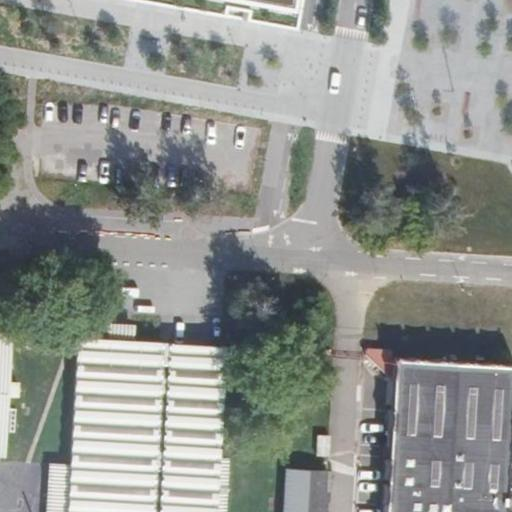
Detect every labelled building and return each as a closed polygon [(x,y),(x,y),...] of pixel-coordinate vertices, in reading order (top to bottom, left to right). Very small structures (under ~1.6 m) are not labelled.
[(129,0),(289,28),(293,0),(129,0)] [(96,345),(122,347),(123,331),(97,330),(96,345)] [(149,368),(151,349),(122,347),(96,345),(67,344),(59,470),(44,469),(43,498),(34,497),(33,511),(214,511),(215,501),(203,501),(203,489),(210,372),(149,368)] [(211,352),(151,349),(149,368),(210,372),(211,352)] [(494,511),(502,379),(379,372),(371,497),(370,511),(494,511)] [(327,511),(335,413),(305,412),(306,395),(279,394),(279,402),(262,401),(255,511),(327,511)] [(43,498),(44,469),(36,468),(34,497),(43,498)] [(215,490),(203,489),(203,501),(215,501),(215,490)]
